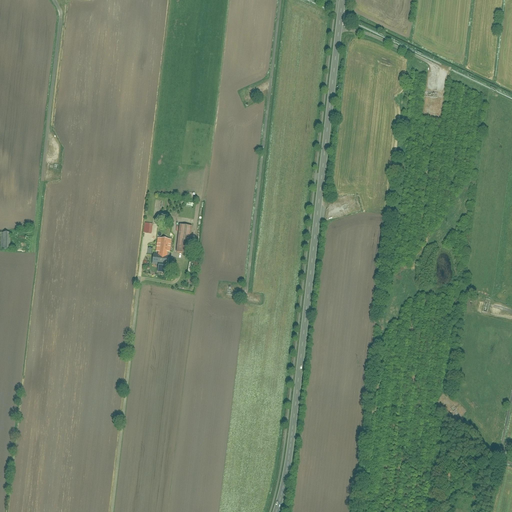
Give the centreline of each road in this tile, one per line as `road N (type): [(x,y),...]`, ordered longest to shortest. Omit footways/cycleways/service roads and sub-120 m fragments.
road 1 (secondary): [(342,0),(290,448),(275,511)]
road 2 (track): [(279,0),(247,280)]
road 3 (track): [(63,0),(43,168)]
